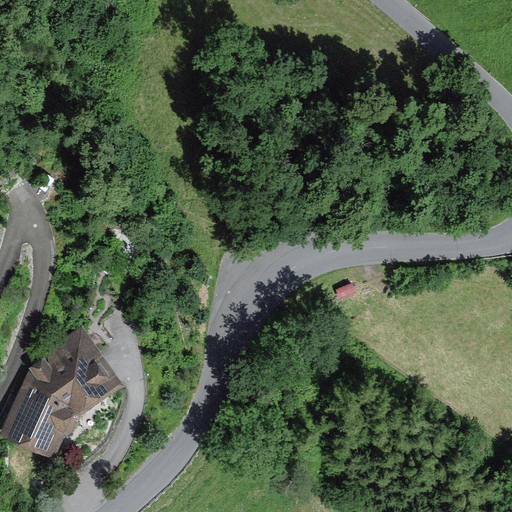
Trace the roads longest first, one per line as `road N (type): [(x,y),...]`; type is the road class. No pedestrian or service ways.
road 1 (tertiary): [(511,235),(353,244),(307,256),(260,282),(234,317),(203,414),(177,453),(115,511)]
road 2 (tertiary): [(390,0),(511,116)]
